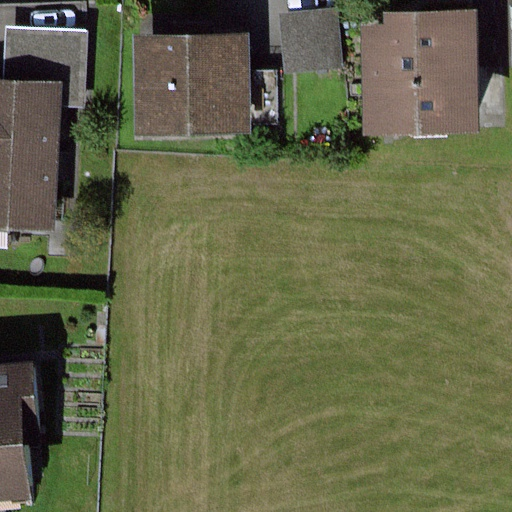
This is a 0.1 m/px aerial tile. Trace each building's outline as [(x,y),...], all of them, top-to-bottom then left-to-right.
[(336,11),(279,15),(283,71),(340,66),(336,11)] [(371,20),(375,134),(479,131),(476,17),(371,20)] [(252,34),(134,33),(133,139),(252,140),(252,34)] [(0,62),(0,206),(50,209),(58,66),(8,63),(0,62)] [(0,487),(34,485),(30,432),(41,431),(36,367),(0,369),(0,487)]
